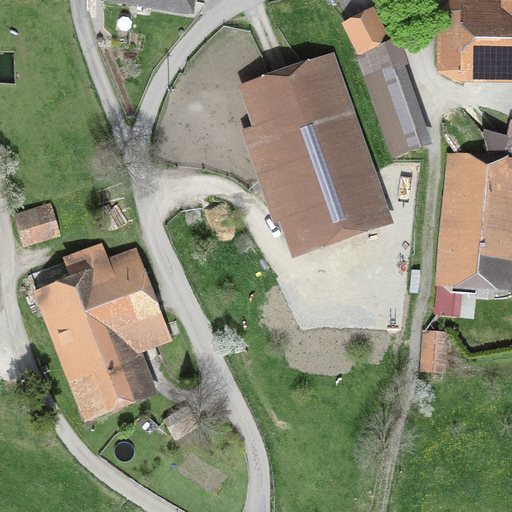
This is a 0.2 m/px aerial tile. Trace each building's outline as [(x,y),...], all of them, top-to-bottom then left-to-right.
[(511,0),(456,0),(441,13),(441,71),(511,71),(511,0)] [(349,27),(362,53),(387,41),(373,14),(349,27)] [(360,58),(392,154),(420,145),(386,44),(360,58)] [(382,221),(329,65),(248,93),(261,130),(247,135),(276,220),(291,215),(302,249),(382,221)] [(511,280),(511,241),(506,241),(511,171),(511,170),(511,123),(509,122),(507,139),(481,135),(487,157),(486,170),(460,167),(455,238),(440,237),(437,275),(511,280)] [(17,216),(26,245),(60,235),(50,205),(17,216)] [(143,391),(129,354),(167,339),(135,257),(106,268),(98,250),(74,260),(81,278),(35,296),(46,324),(60,319),(79,367),(65,372),(82,415),(143,391)] [(444,372),(447,333),(424,331),(421,370),(444,372)] [(166,422),(177,439),(199,426),(188,408),(166,422)]
